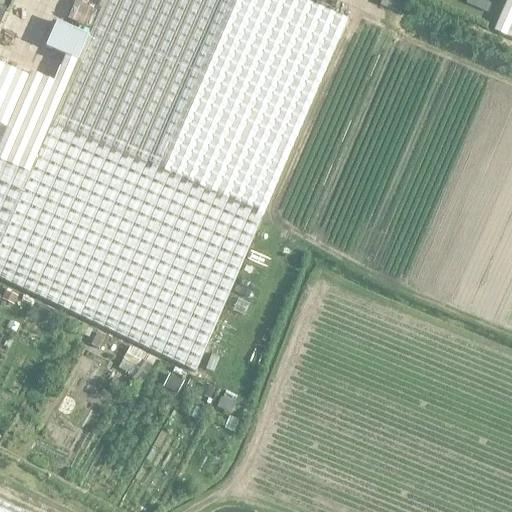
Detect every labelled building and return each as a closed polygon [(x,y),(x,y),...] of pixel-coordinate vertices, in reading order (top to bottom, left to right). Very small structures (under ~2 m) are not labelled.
[(0,66),(0,104),(262,218),(348,19),(303,0),(103,0),(63,93),(27,78),(0,66)] [(73,0),(67,19),(91,28),(93,23),(90,22),(96,7),(77,0),(73,0)] [(399,5),(387,0),(381,0),(380,6),(380,7),(393,12),(396,13),(399,5)] [(511,0),(506,0),(493,31),(511,39),(511,0)] [(0,279),(195,373),(262,218),(0,104),(0,279)] [(15,295),(4,289),(1,297),(12,302),(15,295)] [(52,312),(39,305),(36,311),(49,318),(52,312)] [(245,318),(231,310),(224,323),(239,330),(245,318)] [(80,325),(69,320),(65,329),(77,334),(80,325)] [(98,349),(104,337),(95,333),(89,345),(98,349)] [(154,360),(128,348),(121,363),(134,369),(130,377),(142,384),(146,375),(154,360)] [(182,383),(168,375),(161,388),(176,395),(182,383)] [(213,389),(203,385),(198,395),(208,399),(213,389)] [(222,399),(219,398),(215,409),(230,414),(232,409),(240,413),(245,401),(237,397),(225,392),(222,399)] [(201,412),(191,407),(186,417),(196,422),(201,412)] [(26,511),(0,500),(0,511),(26,511)]
